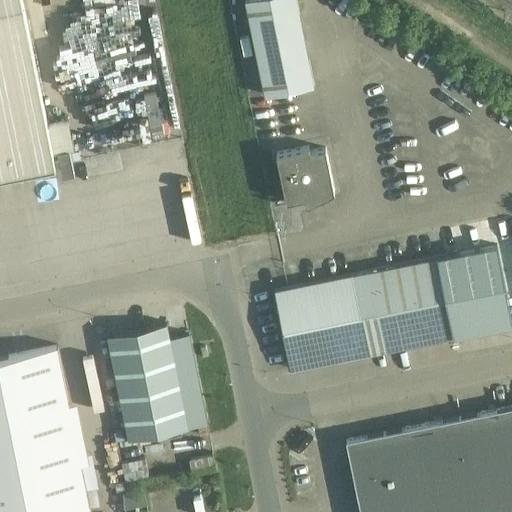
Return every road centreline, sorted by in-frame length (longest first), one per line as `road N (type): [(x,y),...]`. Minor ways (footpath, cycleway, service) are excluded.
road 1 (residential): [(0,312),(197,279),(224,300),(251,413)]
road 2 (residential): [(251,413),(511,362)]
